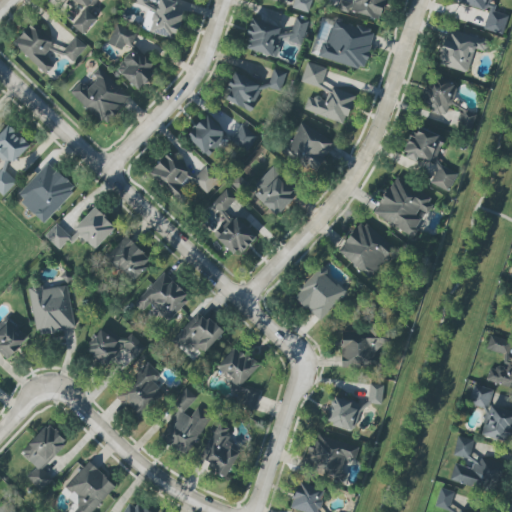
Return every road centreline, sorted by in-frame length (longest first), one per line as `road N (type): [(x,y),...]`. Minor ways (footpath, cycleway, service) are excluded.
road 1 (residential): [(299,363),(0,69)]
road 2 (residential): [(244,301),(378,133),(421,0)]
road 3 (residential): [(220,511),(165,485),(67,399),(36,396),(0,430)]
road 4 (residential): [(107,171),(197,72),(222,0)]
road 5 (residential): [(251,511),(299,363)]
